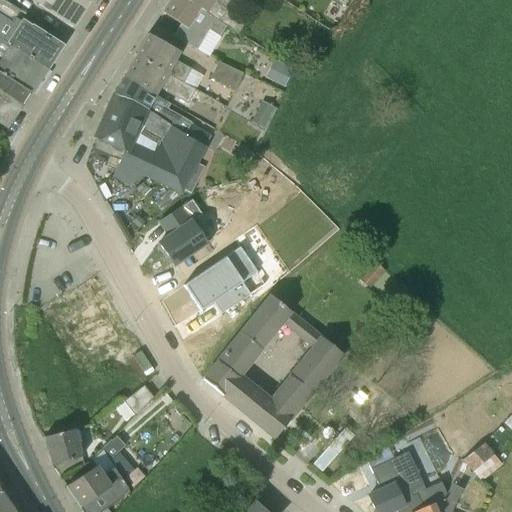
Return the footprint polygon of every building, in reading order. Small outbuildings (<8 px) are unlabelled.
[(30,0),(72,27),(89,2),(85,0),(30,0)] [(219,37),(225,27),(213,19),(184,0),(169,0),(161,13),(179,24),(172,37),(196,50),(208,31),(219,37)] [(184,0),(213,19),(225,27),(225,26),(238,34),(245,22),(213,1),(214,0),(184,0)] [(0,25),(0,40),(45,70),(60,47),(20,21),(12,32),(0,25)] [(190,69),(174,61),(179,53),(147,35),(134,57),(183,84),(190,69)] [(0,94),(20,107),(29,93),(45,70),(0,40),(0,94)] [(301,72),(308,76),(318,60),(312,56),(301,72)] [(183,84),(134,57),(123,77),(154,96),(161,84),(168,87),(165,92),(187,105),(195,90),(183,84)] [(273,60),(264,77),(283,86),(291,70),(273,60)] [(209,79),(234,90),(242,73),(217,62),(209,79)] [(152,101),(154,96),(123,77),(112,95),(143,109),(184,134),(190,123),(152,101)] [(0,125),(6,129),(20,108),(19,107),(20,107),(0,94),(0,125)] [(204,148),(185,137),(185,136),(183,135),(184,134),(143,109),(112,95),(103,116),(94,139),(124,152),(119,162),(180,192),(189,174),(204,148)] [(260,103),(251,120),(263,126),(272,109),(260,103)] [(216,240),(202,219),(206,216),(196,201),(163,222),(160,224),(169,239),(159,245),(174,267),(216,240)] [(255,274),(239,249),(182,286),(199,312),(214,301),(221,312),(245,295),(239,285),(255,274)] [(369,290),(385,272),(375,263),(359,280),(369,290)] [(56,318),(68,339),(105,317),(93,296),(85,301),(78,289),(58,303),(64,313),(56,318)] [(274,439),(289,420),(290,421),(343,356),(270,297),(202,380),(274,439)] [(123,402),(131,413),(134,416),(152,398),(143,386),(123,402)] [(50,465),(82,457),(74,430),(43,438),(50,465)] [(110,440),(101,449),(108,460),(123,446),(115,436),(111,441),(110,440)] [(483,443),(461,461),(471,472),(493,454),(483,443)] [(374,511),(389,511),(413,501),(412,497),(416,495),(422,509),(430,505),(441,500),(444,494),(440,483),(424,490),(417,473),(403,480),(393,459),(388,461),(370,470),(379,491),(367,496),(374,511)] [(126,490),(113,468),(100,478),(94,467),(64,487),(81,511),(101,511),(117,502),(126,490)] [(450,511),(461,490),(450,484),(445,494),(444,494),(441,500),(430,505),(422,509),(414,511),(450,511)] [(0,493),(0,511),(17,511),(4,491),(0,493)] [(242,511),(261,511),(251,503),(242,511)]
